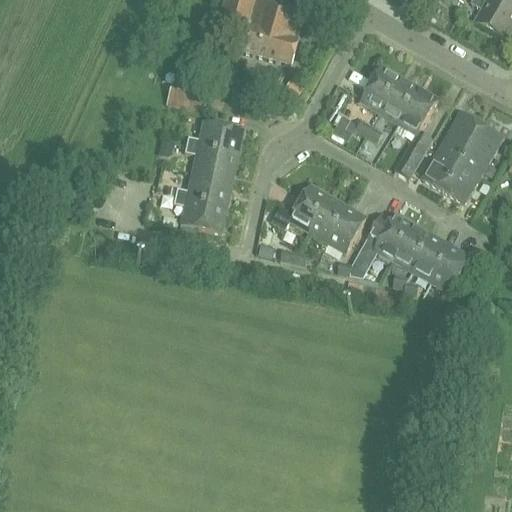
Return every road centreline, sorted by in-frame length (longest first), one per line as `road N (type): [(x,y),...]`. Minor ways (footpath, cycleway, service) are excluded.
road 1 (residential): [(483,237),(299,134)]
road 2 (tertiary): [(511,96),(368,14)]
road 3 (residential): [(244,259),(266,169),(299,134)]
road 4 (residential): [(299,134),(368,14)]
